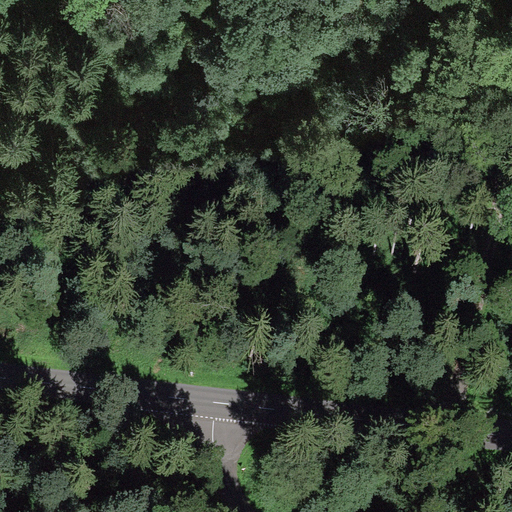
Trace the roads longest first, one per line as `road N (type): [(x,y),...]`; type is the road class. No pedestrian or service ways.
road 1 (track): [(446,424),(478,247),(478,94),(457,0)]
road 2 (tertiary): [(209,397),(511,432)]
road 3 (tertiary): [(0,374),(209,397)]
road 4 (unclassified): [(260,511),(209,397)]
